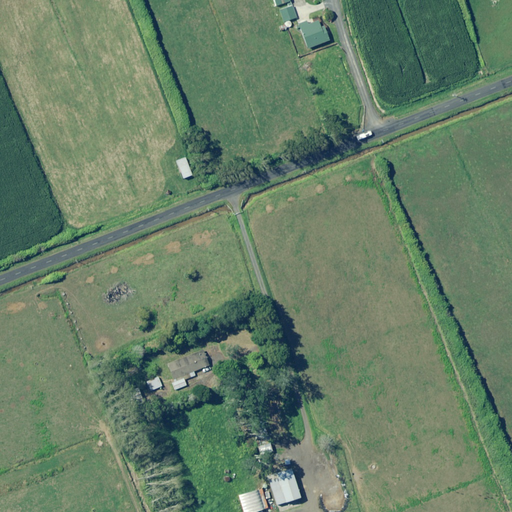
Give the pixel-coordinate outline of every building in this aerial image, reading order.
[(293,27),(290,20),(297,18),(293,6),(280,11),(284,22),(285,25),(279,27),(281,31),(293,27)] [(324,25),(320,26),(318,21),(308,25),(307,21),(299,25),(308,49),(326,42),(330,40),(324,25)] [(193,175),(186,157),(176,161),(183,179),(193,175)] [(209,365),(203,350),(168,364),(175,382),(172,383),(175,390),(187,385),(184,380),(196,375),(194,371),(209,365)] [(160,380),(159,377),(154,379),(147,382),(151,391),(165,385),(162,379),(160,380)] [(273,450),(269,437),(262,439),(266,452),(273,450)] [(301,498),(292,469),(268,477),(277,505),(301,498)] [(255,511),(265,509),(259,490),(239,496),(243,511),(255,511)]
